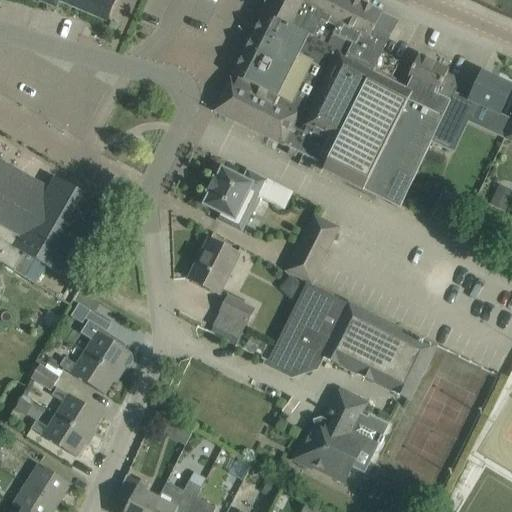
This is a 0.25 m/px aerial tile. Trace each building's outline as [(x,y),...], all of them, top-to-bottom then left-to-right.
[(28,0),(36,4),(37,1),(54,8),(57,2),(106,22),(115,0),(28,0)] [(270,0),(232,76),(231,76),(229,81),(230,81),(214,113),(290,150),(287,155),(294,158),(297,154),(325,167),(322,172),(399,210),(410,189),(432,142),(452,99),(460,81),(446,75),(448,71),(418,57),(400,94),(407,97),(401,108),(364,91),(375,70),(373,69),(397,22),(352,0),(349,0),(349,1),(345,0),(270,0)] [(452,99),(432,142),(448,150),(461,122),(462,120),(485,131),(493,113),(499,116),(503,107),(511,89),(482,75),(468,103),(469,103),(468,106),(452,99)] [(482,144),(467,173),(483,181),(498,152),(482,144)] [(217,223),(241,235),(268,183),(247,173),(243,182),(222,171),(216,182),(214,181),(207,194),(210,195),(204,206),(221,215),(217,223)] [(0,174),(0,261),(27,277),(36,262),(57,274),(59,272),(71,279),(102,224),(90,217),(98,204),(56,179),(44,200),(0,174)] [(511,193),(497,187),(488,206),(504,213),(511,196),(511,193)] [(459,202),(453,215),(466,219),(471,208),(459,202)] [(310,286),(339,229),(320,220),(291,277),(310,286)] [(199,262),(189,281),(218,295),(238,256),(209,241),(202,256),(204,257),(201,263),(199,262)] [(289,277),(284,283),(283,294),(291,301),(302,288),(289,277)] [(318,371),(324,359),(409,402),(436,348),(348,304),(347,305),(310,287),(269,362),(262,359),(261,361),(264,362),(262,366),(292,380),(318,371)] [(213,327),(238,340),(253,311),(242,306),(245,302),(231,295),(228,299),(213,327)] [(82,325),(90,313),(79,305),(71,318),(82,325)] [(92,342),(84,354),(118,375),(123,367),(125,368),(130,366),(132,362),(132,357),(130,356),(131,355),(124,350),(127,346),(88,321),(80,334),(92,342)] [(118,375),(84,354),(76,366),(65,359),(60,367),(71,374),(71,375),(88,385),(105,396),(118,375)] [(50,392),(59,378),(39,365),(30,379),(50,392)] [(64,404),(56,416),(89,438),(102,417),(69,396),(57,389),(52,397),(64,404)] [(364,404),(341,393),(329,416),(334,419),(329,429),(324,427),(315,430),(307,446),(303,443),(295,460),(311,469),(314,464),(344,479),(358,450),(372,457),(388,425),(368,416),(367,419),(359,415),(364,404)] [(23,396),(20,399),(28,404),(30,400),(26,398),(23,396)] [(20,399),(13,410),(24,417),(31,406),(28,404),(20,399)] [(159,409),(153,420),(173,432),(180,422),(159,409)] [(89,438),(56,416),(48,429),(37,421),(32,429),(43,437),(76,458),(89,438)] [(39,465),(26,485),(58,505),(71,486),(39,465)] [(124,511),(152,511),(159,499),(146,493),(150,485),(141,481),(124,511)] [(188,511),(201,488),(189,482),(184,492),(167,483),(159,499),(152,511),(188,511)] [(26,485),(14,505),(25,511),(53,511),(58,505),(26,485)] [(214,511),(217,509),(197,498),(202,488),(201,488),(188,511),(214,511)] [(427,511),(428,511),(409,502),(403,511),(427,511)]
